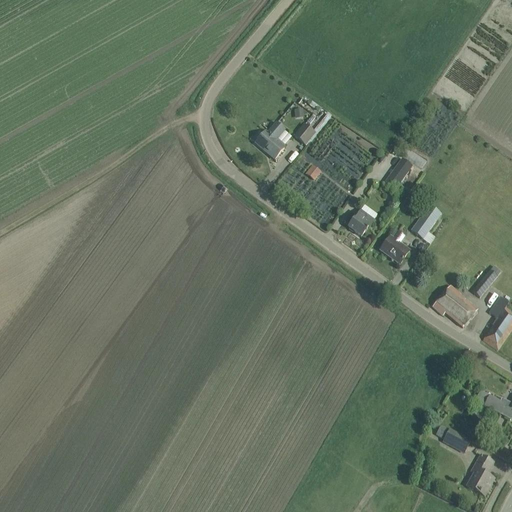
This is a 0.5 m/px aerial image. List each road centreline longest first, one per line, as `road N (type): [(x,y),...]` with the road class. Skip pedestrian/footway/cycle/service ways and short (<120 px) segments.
road 1 (unclassified): [(511,370),(214,157),(207,100),(287,0)]
road 2 (track): [(0,232),(204,118)]
